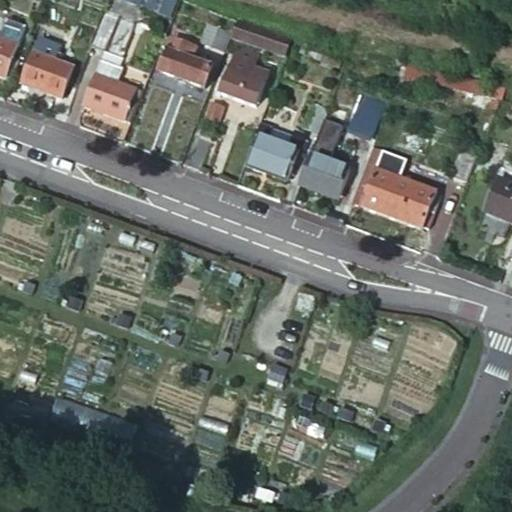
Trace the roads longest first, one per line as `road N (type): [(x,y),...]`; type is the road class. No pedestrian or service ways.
road 1 (tertiary): [(435,292),(424,280),(0,125)]
road 2 (tertiary): [(0,157),(354,287),(415,299),(435,292)]
road 3 (residential): [(395,511),(440,471),(471,426),(511,328)]
